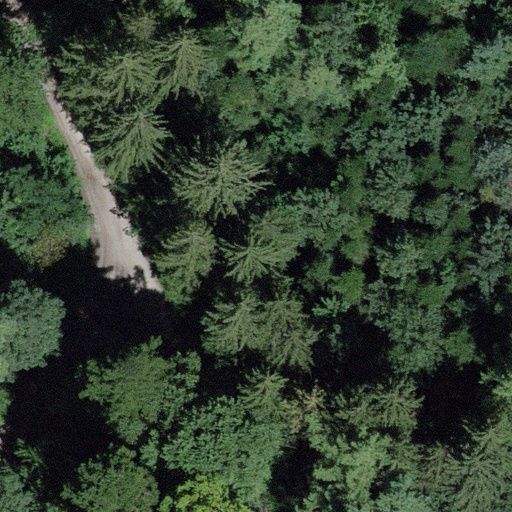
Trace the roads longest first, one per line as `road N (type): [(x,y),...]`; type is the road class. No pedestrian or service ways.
road 1 (track): [(248,511),(162,300),(11,0)]
road 2 (track): [(0,462),(124,237)]
